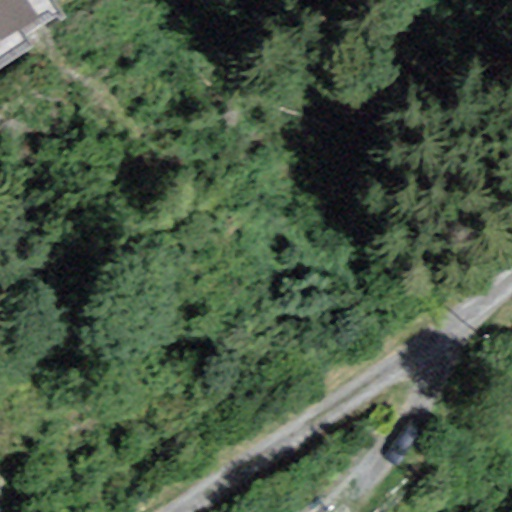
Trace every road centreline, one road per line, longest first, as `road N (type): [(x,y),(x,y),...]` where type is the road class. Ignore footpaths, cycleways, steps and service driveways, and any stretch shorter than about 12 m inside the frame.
road 1 (track): [(198,511),(511,278)]
road 2 (track): [(443,335),(434,378),(387,450),(332,505)]
